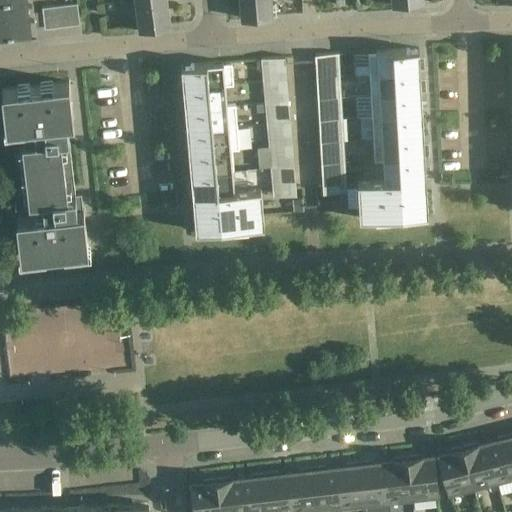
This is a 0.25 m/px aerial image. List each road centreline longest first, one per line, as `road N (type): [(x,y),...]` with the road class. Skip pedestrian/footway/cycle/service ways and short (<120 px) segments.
road 1 (unclassified): [(169,446),(429,415),(511,395)]
road 2 (residential): [(209,39),(461,22)]
road 3 (unclassified): [(0,461),(169,446)]
road 4 (residential): [(461,22),(472,167)]
road 5 (residential): [(126,47),(141,190)]
road 6 (residential): [(0,63),(126,47)]
